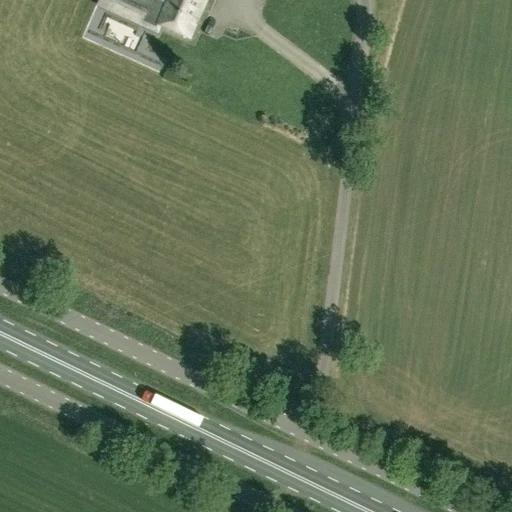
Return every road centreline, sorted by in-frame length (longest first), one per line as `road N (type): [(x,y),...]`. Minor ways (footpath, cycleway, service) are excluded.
road 1 (unclassified): [(454,511),(0,289)]
road 2 (primary): [(368,511),(0,334)]
road 3 (unclassified): [(277,511),(0,376)]
